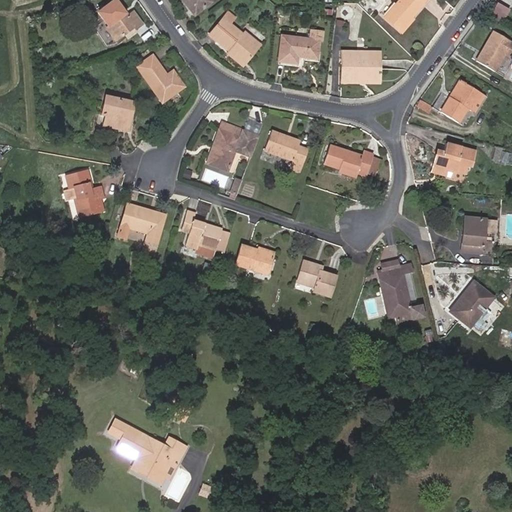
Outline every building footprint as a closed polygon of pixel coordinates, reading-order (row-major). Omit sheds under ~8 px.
[(111,24),(120,37),(142,21),(132,8),(126,13),(117,0),(111,0),(100,9),(111,24)] [(188,0),(196,11),(211,0),(188,0)] [(400,0),(387,15),(400,28),(424,5),(422,3),(425,0),(400,0)] [(498,4),(496,10),(498,11),(496,16),(506,19),(510,7),(498,4)] [(212,32),(232,49),(235,45),(250,57),(262,42),(246,28),(244,31),(231,21),(237,14),(230,9),(212,32)] [(117,39),(120,37),(111,24),(108,26),(117,39)] [(281,41),(280,66),(298,66),(298,59),(318,59),(318,42),(321,42),(321,31),(309,31),(309,41),(281,41)] [(511,42),(493,31),(476,59),(493,69),(503,52),(511,57),(511,42)] [(235,45),(232,49),(232,50),(246,61),(250,57),(235,45)] [(358,58),(343,57),(343,82),(361,82),(361,77),(380,77),(380,51),(358,51),(358,58)] [(169,75),(167,71),(153,53),(137,64),(163,99),(185,83),(176,70),(169,75)] [(173,67),(167,71),(169,75),(176,70),(173,67)] [(454,95),(463,81),(460,79),(451,94),(454,95)] [(482,93),(463,81),(454,95),(451,94),(445,91),(435,107),(460,122),(469,108),(472,110),(482,93)] [(135,101),(106,93),(104,103),(108,104),(105,114),(107,114),(105,121),(123,126),(126,113),(131,115),(133,108),(135,101)] [(486,96),(482,93),(472,110),(476,112),(486,96)] [(435,106),(422,99),(418,105),(430,113),(435,106)] [(127,127),(131,115),(126,113),(123,126),(127,127)] [(219,141),(211,162),(229,170),(244,133),(250,134),(251,132),(246,130),(246,128),(227,121),(224,129),(220,127),(215,139),(219,141)] [(286,139),(287,134),(273,129),(266,148),(291,158),(289,166),(299,170),(306,149),(298,146),(299,143),(286,139)] [(300,139),(287,134),(286,139),(299,143),(300,139)] [(207,161),(211,162),(219,141),(215,139),(207,161)] [(324,163),(340,168),(341,166),(356,172),(365,175),(366,172),(371,156),(372,153),(364,150),(362,155),(330,144),(324,163)] [(468,165),(474,167),(477,153),(446,144),(444,152),(443,156),(436,154),(433,166),(443,170),(444,167),(457,171),(466,174),(468,165)] [(378,158),(371,156),(366,172),(373,175),(378,158)] [(341,166),(340,168),(339,171),(355,176),(356,172),(341,166)] [(454,179),(457,171),(444,167),(443,170),(433,166),(432,172),(454,179)] [(80,214),(105,209),(101,197),(105,196),(101,181),(91,183),(89,175),(84,176),(83,171),(67,175),(69,188),(63,189),(66,199),(75,197),(80,214)] [(131,226),(148,232),(142,249),(153,252),(166,214),(128,201),(117,234),(127,237),(131,226)] [(196,210),(189,207),(184,225),(190,227),(186,240),(197,244),(199,239),(216,246),(216,245),(222,227),(194,218),(196,210)] [(465,234),(463,251),(484,253),(487,230),(497,231),(498,220),(470,218),(469,235),(465,234)] [(225,248),(230,230),(222,227),(216,245),(225,248)] [(242,241),(236,259),(268,270),(273,253),(257,247),(257,246),(242,241)] [(314,284),(312,288),(330,294),(337,274),(321,269),(322,265),(305,258),(298,278),(314,284)] [(409,265),(378,273),(380,280),(383,279),(393,317),(411,313),(413,319),(424,317),(422,307),(410,309),(409,302),(416,300),(409,274),(411,273),(409,265)] [(297,283),(312,288),(314,284),(298,278),(297,283)] [(453,311),(474,327),(484,334),(490,325),(486,322),(494,312),(489,308),(496,298),(475,283),(453,311)] [(174,405),(179,397),(174,394),(164,411),(169,414),(174,405)] [(184,423),(195,405),(179,396),(179,397),(174,405),(169,414),(169,415),(184,423)] [(178,464),(186,449),(169,440),(165,448),(112,418),(106,428),(121,436),(116,445),(137,457),(130,469),(148,479),(155,468),(162,472),(169,459),(178,464)] [(165,488),(178,464),(169,459),(162,472),(155,468),(148,479),(165,488)]
